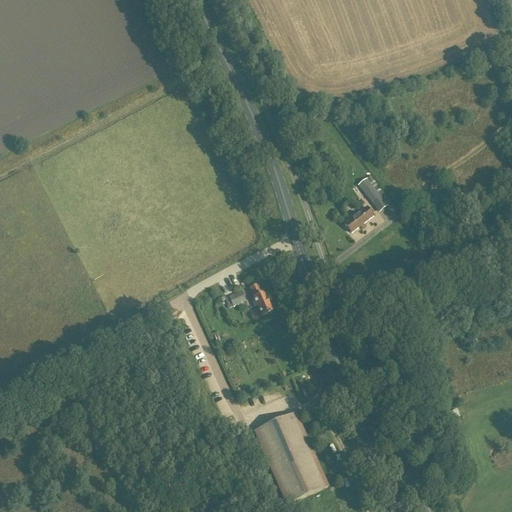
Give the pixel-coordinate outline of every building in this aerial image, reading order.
[(366,182),(358,189),(378,214),(390,204),(375,186),(371,189),(366,182)] [(366,209),(344,226),(352,236),(374,219),(366,209)] [(392,230),(397,235),(403,230),(397,224),(392,230)] [(257,286),(249,289),(253,299),(250,300),(254,308),(256,307),(261,318),(271,313),(264,295),(261,296),(257,286)] [(241,293),(229,298),(233,309),(246,304),(241,293)] [(203,376),(206,382),(214,378),(210,372),(203,376)] [(296,412),(252,431),(287,508),(301,502),(330,489),(296,412)]
